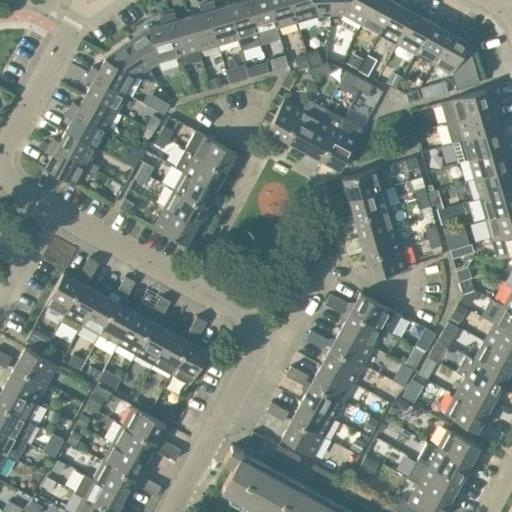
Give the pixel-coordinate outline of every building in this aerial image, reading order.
[(227,4),(237,38),(240,49),(260,43),(247,0),(239,0),(227,4)] [(247,0),(260,43),(280,38),(276,27),(268,0),(247,0)] [(268,0),(276,27),(296,21),(289,0),(268,0)] [(289,0),(296,21),(317,15),(329,14),(329,0),(289,0)] [(329,0),(329,14),(342,13),(360,23),(373,0),(329,0)] [(373,0),(360,23),(378,33),(396,2),(392,0),(373,0)] [(206,3),(218,44),(237,38),(227,4),(215,7),(213,1),(206,3)] [(396,2),(378,33),(396,43),(417,5),(410,2),(407,8),(396,2)] [(188,15),(198,50),(218,44),(206,3),(198,5),(200,12),(188,15)] [(417,5),(396,43),(414,53),(431,21),(420,15),(424,9),(417,5)] [(166,14),(178,56),(181,64),(201,59),(198,50),(188,15),(176,19),(174,12),(166,14)] [(129,40),(148,68),(158,62),(178,56),(166,14),(159,16),(161,23),(148,27),(129,40)] [(431,21),(414,53),(432,63),(453,25),(446,21),(442,27),(431,21)] [(453,25),(432,63),(451,73),(455,89),(479,82),(467,43),(468,41),(456,35),(459,29),(453,25)] [(88,72),(126,93),(136,74),(148,68),(129,40),(105,57),(98,69),(92,66),(88,72)] [(318,65),(321,75),(330,72),(327,62),(318,65)] [(308,68),(311,78),(321,75),(318,65),(308,68)] [(85,94),(116,111),(126,93),(88,72),(84,79),(91,83),(85,94)] [(350,85),(358,89),(363,80),(355,75),(350,85)] [(358,89),(367,94),(372,85),(363,80),(358,89)] [(440,102),(446,122),(498,107),(495,100),(489,102),(485,89),(440,102)] [(69,108),(106,129),(116,111),(85,94),(79,105),(72,101),(69,108)] [(266,129),(285,139),(302,107),(284,96),(266,129)] [(285,139),(303,149),(320,117),(302,107),(285,139)] [(446,122),(451,142),(496,129),(493,117),(500,115),(498,107),(446,122)] [(65,130),(97,147),(106,129),(69,108),(65,115),(71,118),(65,130)] [(303,149),(320,159),(343,118),(325,108),(320,117),(303,149)] [(413,120),(418,138),(428,135),(423,117),(413,120)] [(320,159),(339,169),(362,128),(343,118),(320,159)] [(158,134),(168,139),(173,130),(163,125),(158,134)] [(193,153),(225,171),(235,152),(194,129),(184,148),(193,153)] [(457,162),(468,158),(509,146),(507,139),(500,141),(496,129),(451,142),(457,162)] [(49,144),(87,165),(97,147),(65,130),(59,141),(53,137),(49,144)] [(153,143),(163,148),(168,139),(158,134),(153,143)] [(45,166),(77,183),(87,165),(49,144),(45,151),(51,154),(45,166)] [(468,158),(473,178),(508,168),(504,156),(511,154),(509,146),(468,158)] [(183,171),(215,188),(225,171),(193,153),(183,171)] [(405,159),(407,169),(418,166),(415,156),(405,159)] [(139,170),(148,175),(153,166),(143,161),(139,170)] [(342,177),(348,198),(383,187),(377,167),(342,177)] [(473,178),(479,198),(511,187),(511,179),(511,180),(508,168),(473,178)] [(134,178),(143,184),(148,175),(139,170),(134,178)] [(173,189),(205,206),(215,188),(183,171),(173,189)] [(413,189),(416,199),(427,196),(424,186),(413,189)] [(348,198),(354,217),(389,207),(383,187),(348,198)] [(511,187),(479,198),(485,217),(511,209),(511,187)] [(163,206),(196,224),(205,206),(173,189),(163,206)] [(416,199),(419,208),(429,205),(427,196),(416,199)] [(119,206),(128,212),(133,202),(124,197),(119,206)] [(153,225),(185,243),(196,224),(163,206),(153,225)] [(354,217),(359,237),(395,226),(389,207),(354,217)] [(511,209),(485,217),(491,237),(511,230),(511,209)] [(466,235),(462,224),(443,230),(447,241),(466,235)] [(425,228),(428,238),(438,235),(435,225),(425,228)] [(359,237),(365,256),(401,246),(395,226),(359,237)] [(511,230),(491,237),(497,257),(511,252),(511,230)] [(428,238),(431,248),(441,244),(438,235),(428,238)] [(365,256),(371,277),(407,266),(401,246),(365,256)] [(84,265),(93,270),(98,262),(89,256),(84,265)] [(79,274),(89,279),(93,270),(84,265),(79,274)] [(455,270),(458,281),(469,278),(465,266),(455,270)] [(63,314),(81,282),(62,272),(44,304),(63,314)] [(120,285),(129,290),(134,281),(124,276),(120,285)] [(469,278),(458,281),(461,292),(472,289),(469,278)] [(77,331),(81,324),(99,292),(81,282),(63,314),(59,321),(77,331)] [(115,293),(124,299),(129,290),(120,285),(115,293)] [(511,288),(503,305),(511,309),(511,288)] [(81,324),(99,334),(117,301),(99,292),(81,324)] [(350,311),(382,328),(391,333),(401,314),(360,292),(350,311)] [(324,303),(333,308),(338,298),(329,293),(324,303)] [(155,304),(165,309),(169,301),(160,295),(155,304)] [(333,308),(341,312),(347,303),(338,298),(333,308)] [(99,334),(117,344),(135,311),(117,301),(99,334)] [(150,313),(160,318),(165,309),(155,304),(150,313)] [(511,309),(503,305),(493,322),(511,332),(511,309)] [(117,344),(135,353),(152,321),(135,311),(117,344)] [(340,329),(372,346),(382,328),(350,311),(340,329)] [(191,324),(201,329),(205,320),(196,315),(191,324)] [(135,353),(153,363),(170,331),(152,321),(135,353)] [(511,332),(493,322),(483,340),(511,356),(511,332)] [(186,333),(196,338),(201,329),(191,324),(186,333)] [(305,339),(313,343),(318,334),(310,329),(305,339)] [(330,347),(362,364),(372,346),(340,329),(330,347)] [(153,363),(170,373),(188,341),(170,331),(153,363)] [(313,343),(322,348),(327,339),(318,334),(313,343)] [(511,356),(483,340),(474,358),(511,379),(511,378),(511,370),(509,369),(511,363),(511,356)] [(170,373),(189,383),(207,351),(188,341),(170,373)] [(14,365),(46,383),(56,364),(24,347),(14,365)] [(320,364),(353,382),(362,364),(330,347),(320,364)] [(0,356),(0,363),(6,367),(11,358),(2,353),(0,356)] [(454,371),(464,376),(496,393),(502,382),(508,386),(511,379),(474,358),(464,353),(454,371)] [(416,373),(425,378),(435,360),(426,355),(416,373)] [(310,382),(343,400),(353,382),(320,364),(310,382)] [(4,383),(36,401),(46,383),(14,365),(4,383)] [(285,375),(294,379),(299,370),(290,365),(285,375)] [(294,379),(302,384),(308,375),(299,370),(294,379)] [(464,376),(454,394),(492,415),(496,408),(489,405),(496,393),(464,376)] [(301,400),(333,418),(343,400),(310,382),(301,400)] [(0,390),(0,404),(27,419),(36,401),(4,383),(0,390)] [(444,413),(475,430),(482,418),(488,422),(492,415),(454,394),(444,413)] [(291,418),(323,436),(333,418),(301,400),(291,418)] [(266,410),(274,415),(279,406),(271,401),(266,410)] [(0,427),(26,442),(35,424),(27,419),(0,404),(0,427)] [(122,424),(154,442),(164,423),(132,405),(122,424)] [(274,415),(283,420),(288,411),(279,406),(274,415)] [(281,437),(313,455),(323,436),(291,418),(281,437)] [(112,442),(144,460),(154,442),(122,424),(112,442)] [(0,450),(16,459),(26,442),(0,427),(0,450)] [(447,428),(436,447),(474,468),(478,461),(472,457),(478,445),(447,428)] [(261,441),(263,437),(252,430),(250,434),(261,441)] [(261,441),(250,434),(248,438),(259,444),(261,441)] [(259,444),(248,438),(246,442),(257,448),(259,444)] [(157,450),(166,454),(171,445),(162,440),(157,450)] [(416,459),(427,465),(458,482),(464,471),(471,474),(474,468),(436,447),(426,441),(416,459)] [(102,460),(135,478),(144,460),(112,442),(102,460)] [(220,489),(262,511),(355,511),(243,451),(243,450),(232,444),(223,461),(233,466),(220,489)] [(289,450),(278,444),(276,448),(287,454),(289,450)] [(166,454),(174,459),(180,450),(171,445),(166,454)] [(287,454),(276,448),(273,452),(284,458),(287,454)] [(300,456),(289,450),(287,454),(298,460),(300,456)] [(284,458),(273,452),(271,456),(282,462),(284,458)] [(298,460),(287,454),(284,458),(296,464),(298,460)] [(296,464),(284,458),(282,462),(293,468),(296,464)] [(92,478),(125,496),(135,478),(102,460),(92,478)] [(325,470),(314,464),(311,468),(322,474),(325,470)] [(427,465),(417,483),(455,503),(458,497),(452,493),(458,482),(427,465)] [(322,474),(311,468),(309,472),(320,478),(322,474)] [(336,476),(325,470),(322,474),(334,480),(336,476)] [(320,478),(309,472),(307,476),(318,482),(320,478)] [(83,496),(112,511),(115,511),(125,496),(92,478),(84,473),(74,491),(83,496)] [(334,480),(322,474),(320,478),(331,484),(334,480)] [(138,485),(146,490),(151,481),(143,476),(138,485)] [(331,484),(320,478),(318,482),(329,488),(331,484)] [(146,490),(155,495),(160,485),(151,481),(146,490)] [(360,489),(349,483),(347,487),(358,493),(360,489)] [(401,511),(441,511),(445,507),(451,510),(455,503),(417,483),(407,500),(398,495),(392,506),(396,509),(401,511)] [(358,493),(347,487),(345,491),(356,497),(358,493)] [(371,495),(360,489),(358,493),(369,499),(371,495)] [(356,497),(345,491),(343,495),(354,501),(356,497)] [(369,499),(358,493),(356,497),(367,503),(369,499)] [(73,511),(112,511),(83,496),(73,511)] [(367,503),(356,497),(354,501),(365,507),(367,503)] [(392,506),(385,503),(383,507),(392,511),(394,511),(396,509),(392,506)]
